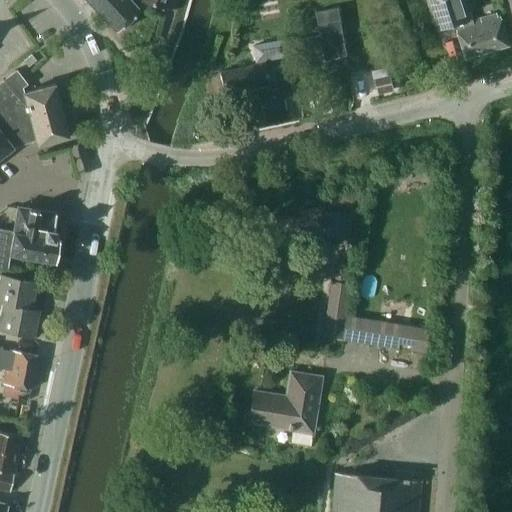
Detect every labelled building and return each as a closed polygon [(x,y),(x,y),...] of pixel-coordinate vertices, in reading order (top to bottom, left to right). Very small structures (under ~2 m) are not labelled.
[(84,0),(114,32),(138,11),(128,0),(84,0)] [(473,20),(466,0),(430,0),(440,30),(450,27),(456,25),(466,58),(509,45),(499,12),(479,18),(473,20)] [(252,45),(255,62),(286,57),(283,40),(252,45)] [(269,89),(264,62),(219,72),(224,94),(236,91),(244,132),(298,121),(288,74),(275,77),(278,87),(269,89)] [(53,85),(23,92),(22,87),(26,84),(15,70),(0,81),(0,163),(11,155),(8,150),(27,142),(34,139),(36,144),(39,143),(66,136),(53,85)] [(394,92),(390,75),(379,78),(383,95),(394,92)] [(9,254),(54,261),(57,240),(52,239),(54,230),(52,230),(54,213),(16,207),(12,231),(0,229),(0,269),(7,269),(9,254)] [(1,302),(31,308),(37,282),(0,274),(0,303),(1,304),(1,302)] [(340,338),(349,284),(330,281),(329,293),(334,293),(327,336),(340,338)] [(1,302),(1,304),(0,306),(0,331),(33,338),(39,310),(31,308),(1,302)] [(346,315),(342,339),(397,347),(398,342),(401,324),(346,315)] [(429,328),(401,324),(398,342),(410,344),(410,350),(425,352),(429,328)] [(30,389),(36,354),(8,349),(8,350),(1,349),(1,347),(0,347),(0,367),(4,368),(1,383),(30,389)] [(253,392),(248,423),(291,430),(289,443),(309,447),(311,433),(321,377),(289,371),(285,397),(253,392)] [(21,436),(0,431),(0,488),(9,491),(21,436)] [(416,511),(419,481),(334,473),(330,511),(416,511)]
